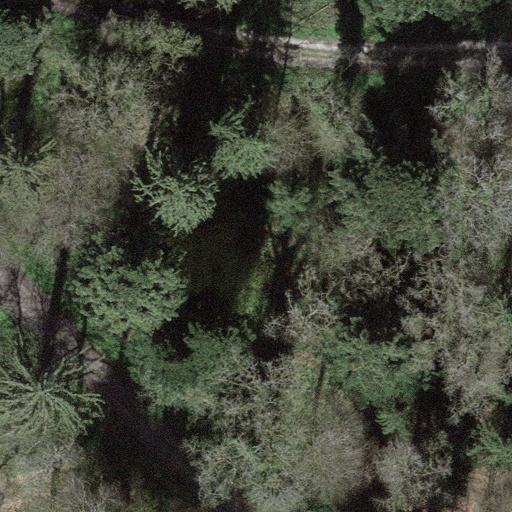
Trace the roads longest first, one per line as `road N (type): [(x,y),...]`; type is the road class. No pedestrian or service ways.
road 1 (track): [(511,58),(377,67),(216,45),(52,0)]
road 2 (track): [(233,511),(100,384),(0,272)]
